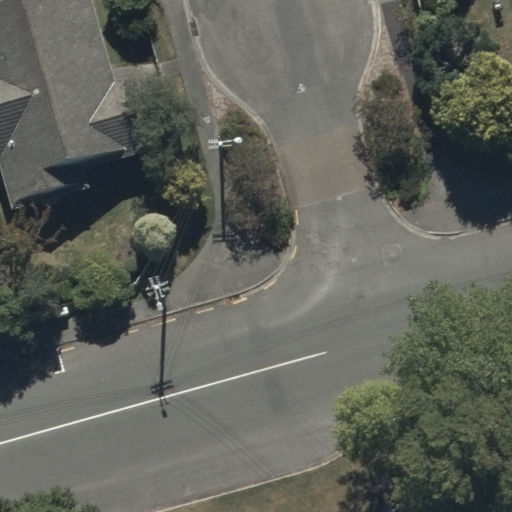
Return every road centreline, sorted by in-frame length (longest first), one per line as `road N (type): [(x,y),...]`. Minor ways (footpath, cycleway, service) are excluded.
road 1 (tertiary): [(0,448),(392,338)]
road 2 (residential): [(392,338),(297,0)]
road 3 (tertiary): [(392,338),(511,305)]
